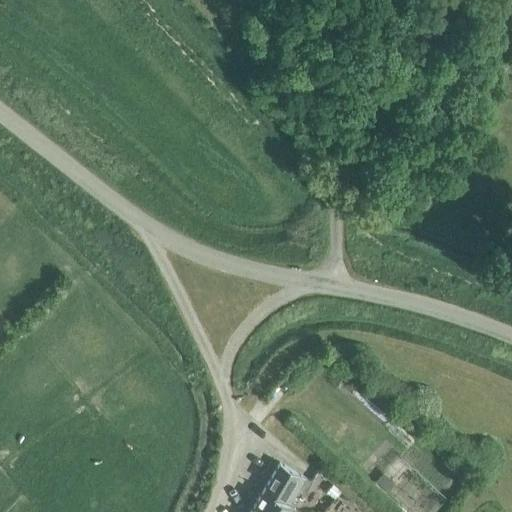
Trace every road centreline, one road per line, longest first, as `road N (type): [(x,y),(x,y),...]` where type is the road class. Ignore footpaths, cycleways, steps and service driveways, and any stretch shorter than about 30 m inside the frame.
road 1 (unclassified): [(511,335),(190,250),(124,212),(0,115)]
road 2 (unknown): [(319,283),(381,115),(445,0)]
